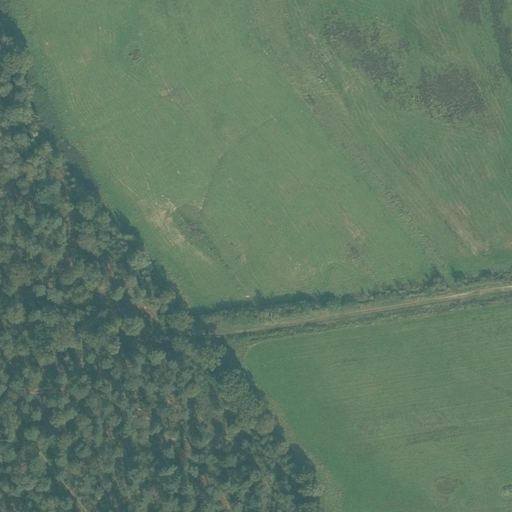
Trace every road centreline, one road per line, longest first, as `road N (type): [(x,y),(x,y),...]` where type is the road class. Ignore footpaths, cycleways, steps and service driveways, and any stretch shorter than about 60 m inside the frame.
road 1 (track): [(0,327),(196,335),(511,289)]
road 2 (track): [(0,402),(83,511)]
